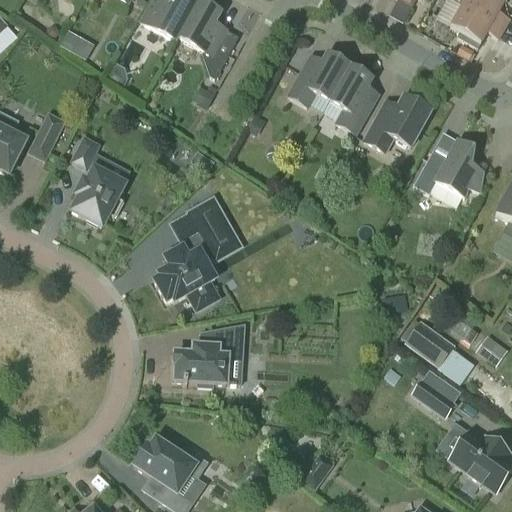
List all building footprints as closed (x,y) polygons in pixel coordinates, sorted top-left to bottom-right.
[(110,0),(126,8),(130,0),(110,0)] [(177,42),(197,5),(188,0),(171,0),(169,4),(161,0),(154,0),(140,27),(175,46),(177,42)] [(398,0),(397,3),(408,8),(412,0),(419,0),(425,3),(427,0),(398,0)] [(497,17),(503,6),(491,0),(466,0),(461,10),(503,34),(508,23),(497,17)] [(177,42),(202,56),(201,59),(208,81),(214,84),(234,48),(209,34),(219,17),(197,5),(177,42)] [(497,44),(503,34),(461,10),(449,31),(458,37),(455,42),(476,54),(485,37),(497,44)] [(311,84),(300,78),(287,101),(306,112),(313,99),(328,107),(348,71),(326,58),(311,84)] [(328,107),(342,115),(335,129),(354,140),(367,116),(356,110),(371,84),(348,71),(328,107)] [(409,153),(429,117),(402,102),(388,128),(376,121),(362,146),(383,157),(391,143),(409,153)] [(53,146),(63,127),(47,118),(37,138),(53,146)] [(25,145),(0,132),(0,173),(8,178),(25,145)] [(78,201),(71,216),(101,232),(107,220),(113,223),(122,206),(116,203),(123,190),(102,179),(109,167),(93,159),(97,150),(84,143),(72,166),(85,173),(86,172),(92,175),(86,187),(82,185),(75,200),(78,201)] [(469,166),(466,164),(471,154),(457,146),(446,165),(431,157),(412,191),(428,200),(435,187),(463,203),(464,194),(478,196),(481,177),(468,171),(469,166)] [(338,201),(355,199),(352,180),(336,183),(338,201)] [(511,243),(511,187),(494,219),(507,226),(501,238),(511,243)] [(160,282),(154,286),(157,291),(155,292),(156,294),(158,293),(161,299),(160,301),(160,302),(162,301),(165,306),(172,303),(174,306),(187,299),(196,315),(217,303),(208,287),(214,284),(198,256),(231,237),(212,204),(188,218),(201,241),(168,260),(173,270),(158,279),(160,282)] [(418,328),(412,324),(399,342),(405,346),(403,348),(438,372),(453,351),(419,326),(418,328)] [(242,355),(243,331),(200,339),(199,351),(191,351),(191,359),(173,358),(171,387),(182,387),(182,390),(186,390),(186,387),(197,388),(197,392),(211,392),(211,389),(225,390),(226,361),(217,360),(217,353),(242,355)] [(496,370),(506,356),(485,341),(475,356),(496,370)] [(437,397),(444,387),(428,375),(421,385),(420,384),(409,399),(445,424),(455,410),(437,397)] [(481,488),(494,497),(511,472),(511,468),(506,464),(510,460),(484,441),(480,445),(468,437),(448,464),(468,479),(466,482),(479,491),(481,488)] [(145,450),(132,471),(167,493),(159,505),(169,511),(187,511),(191,507),(177,498),(187,481),(193,485),(204,468),(183,455),(179,461),(154,444),(149,453),(145,450)] [(332,469),(317,459),(314,464),(311,461),(289,476),(299,484),(298,486),(313,496),(332,469)]
